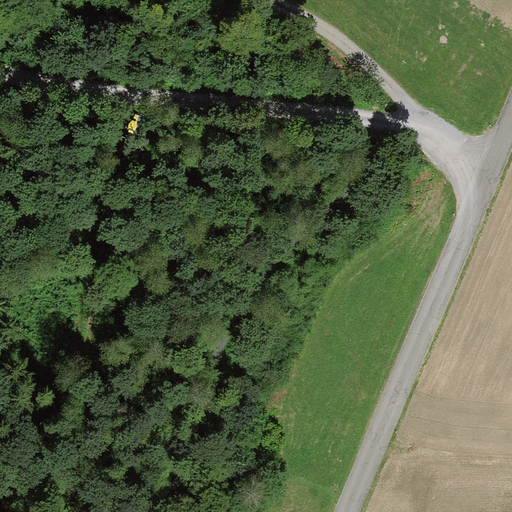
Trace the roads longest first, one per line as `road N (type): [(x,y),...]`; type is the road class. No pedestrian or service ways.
road 1 (unclassified): [(343,511),(511,103)]
road 2 (track): [(428,127),(0,75)]
road 3 (track): [(483,169),(324,28),(270,0)]
